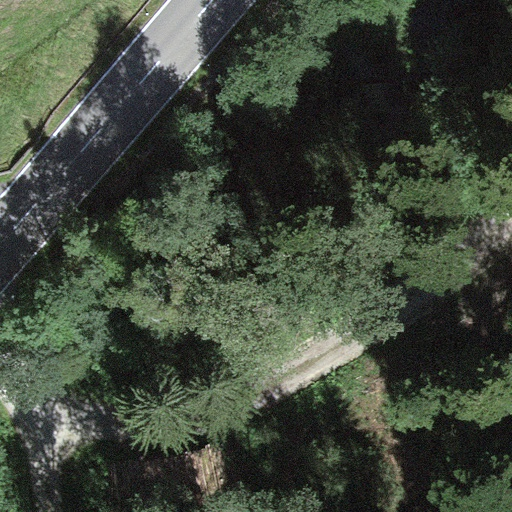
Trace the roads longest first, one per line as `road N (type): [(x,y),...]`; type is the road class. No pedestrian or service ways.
road 1 (track): [(14,387),(49,406),(135,414),(250,389),(371,325),(511,209)]
road 2 (secondary): [(0,245),(211,0)]
road 3 (track): [(46,511),(14,387),(0,367)]
